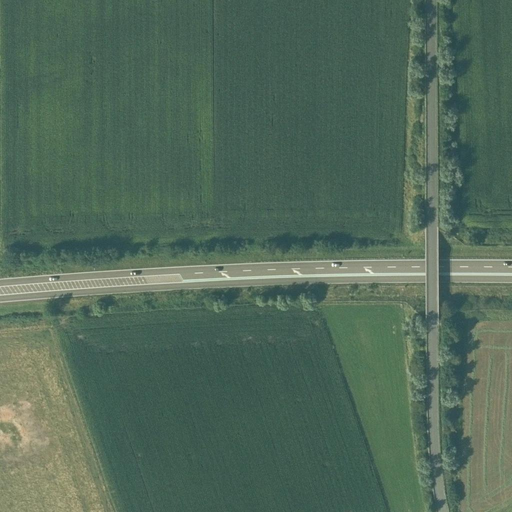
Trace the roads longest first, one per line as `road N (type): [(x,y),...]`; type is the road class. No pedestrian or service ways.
road 1 (trunk): [(0,300),(179,285),(511,281)]
road 2 (unclassified): [(431,0),(434,414),(445,511)]
road 3 (trunk): [(511,269),(179,271),(0,284)]
